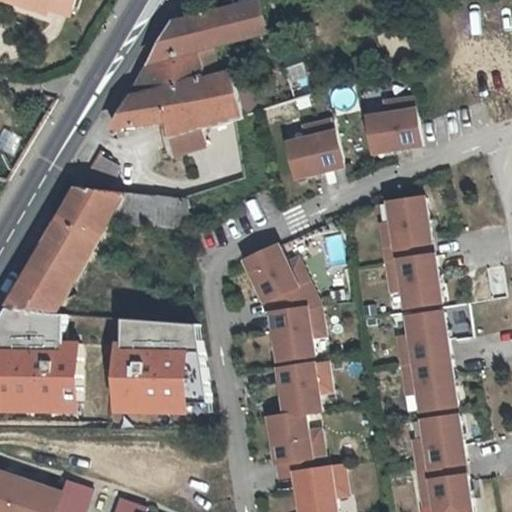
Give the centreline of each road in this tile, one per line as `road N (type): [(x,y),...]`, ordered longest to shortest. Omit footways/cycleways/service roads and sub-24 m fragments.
road 1 (residential): [(244,511),(212,270),(232,251),(502,138)]
road 2 (secondary): [(152,0),(0,251)]
